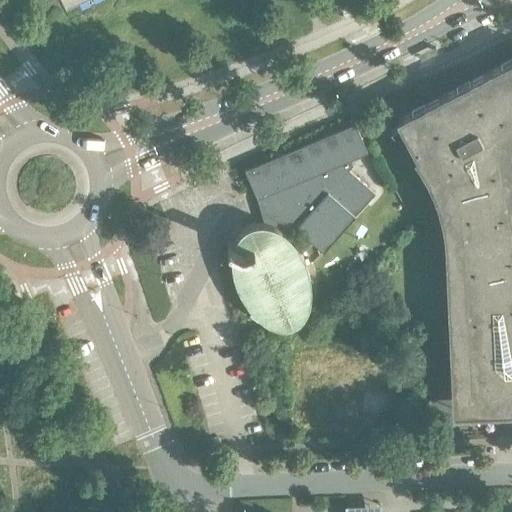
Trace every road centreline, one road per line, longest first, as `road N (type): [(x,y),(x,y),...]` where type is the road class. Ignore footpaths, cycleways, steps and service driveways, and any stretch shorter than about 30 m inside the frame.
road 1 (tertiary): [(175,495),(511,476)]
road 2 (primary): [(194,124),(388,44),(469,0)]
road 3 (tertiary): [(175,495),(105,324)]
road 4 (primary): [(194,124),(107,144),(77,137)]
